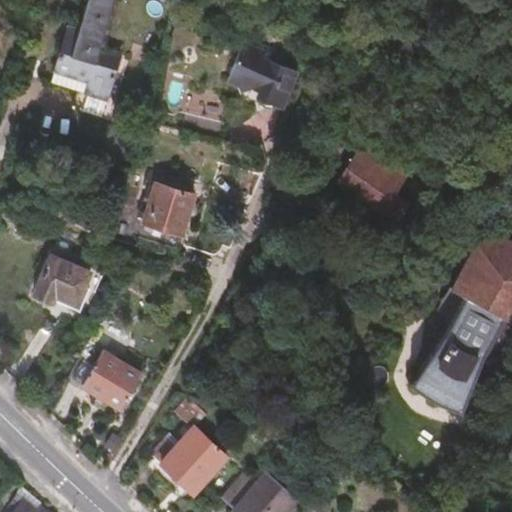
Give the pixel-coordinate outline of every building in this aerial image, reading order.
[(111,0),(84,0),(74,30),(63,27),(46,80),(103,99),(117,55),(97,48),(111,0)] [(190,15),(171,10),(168,25),(185,30),(190,15)] [(294,74),(281,68),(286,56),(273,50),(273,52),(258,45),(255,51),(240,45),(224,80),(235,85),(237,93),(249,89),(258,92),(256,98),(278,109),(294,74)] [(212,131),(214,119),(186,113),(183,125),(212,131)] [(335,186),(394,222),(406,203),(393,196),(405,174),(378,158),(383,146),(365,135),(335,186)] [(156,182),(186,192),(189,183),(149,169),(146,178),(156,182)] [(135,180),(128,177),(119,202),(130,205),(135,190),(134,189),(135,180)] [(150,200),(144,218),(180,231),(193,194),(186,192),(156,182),(150,200)] [(136,215),(144,218),(150,200),(142,197),(136,215)] [(458,411),(494,333),(502,319),(511,324),(511,242),(498,237),(476,244),(435,313),(434,323),(440,328),(433,338),(437,341),(407,382),(430,402),(458,411)] [(75,311),(91,274),(46,256),(30,293),(75,311)] [(511,324),(502,319),(494,333),(510,341),(511,336),(511,324)] [(97,361),(86,357),(73,381),(119,409),(140,373),(103,351),(97,361)] [(190,429),(200,417),(179,399),(168,413),(187,430),(174,444),(164,435),(147,457),(188,495),(222,457),(190,429)] [(251,476),(231,499),(228,502),(239,511),(275,511),(282,504),(295,490),(264,462),(251,476)] [(242,467),(223,490),(231,499),(251,476),(242,467)] [(300,494),(295,490),(282,504),(288,509),(300,494)] [(34,511),(15,496),(5,511),(34,511)]
